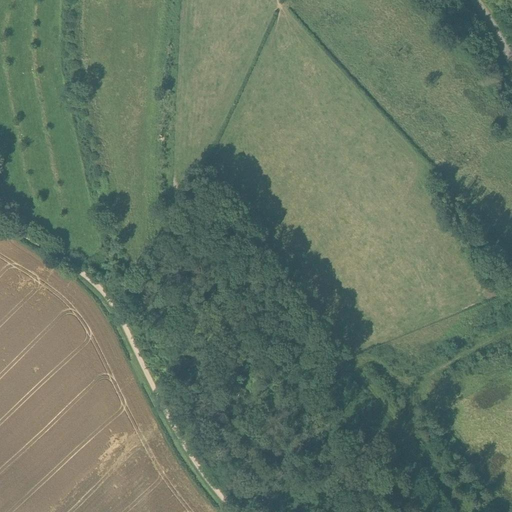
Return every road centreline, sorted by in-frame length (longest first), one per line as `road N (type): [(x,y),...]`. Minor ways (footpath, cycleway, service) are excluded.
road 1 (track): [(232,511),(182,443),(123,324)]
road 2 (track): [(123,324),(100,288),(11,225),(0,208)]
